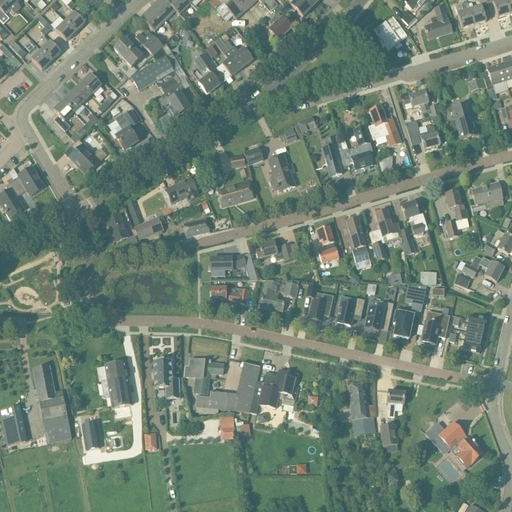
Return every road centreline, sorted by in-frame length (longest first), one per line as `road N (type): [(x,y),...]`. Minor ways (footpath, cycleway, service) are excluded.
road 1 (residential): [(90,271),(511,156)]
road 2 (unclassified): [(493,387),(219,327),(96,321)]
road 3 (residential): [(260,98),(301,104),(511,40)]
road 4 (tertiary): [(73,214),(260,98)]
road 5 (residential): [(19,118),(138,0)]
road 6 (tertiary): [(260,98),(361,0)]
